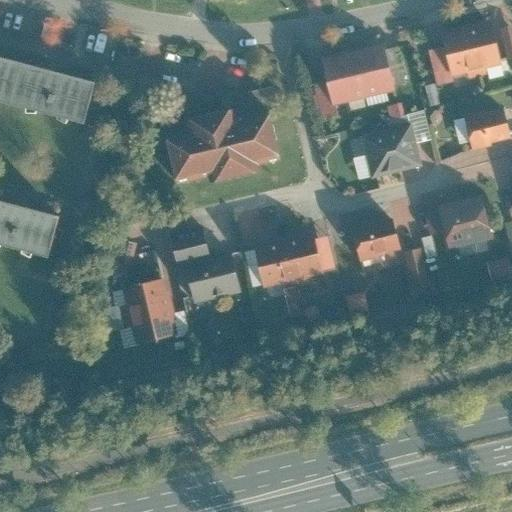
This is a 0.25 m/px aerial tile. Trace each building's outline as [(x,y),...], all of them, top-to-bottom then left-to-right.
[(467,25),(479,75),(487,73),(486,67),(500,63),(491,19),(467,25)] [(511,57),(511,24),(498,27),(506,59),(511,57)] [(479,75),(467,25),(441,31),(445,45),(452,75),(465,71),(467,78),(479,75)] [(380,43),(351,50),(362,96),(392,88),(380,43)] [(453,80),(452,75),(445,45),(428,49),(437,85),(453,80)] [(362,96),(351,50),(319,58),(326,83),(331,104),(362,96)] [(0,99),(91,125),(103,82),(57,69),(0,53),(0,99)] [(331,104),(326,83),(314,86),(321,118),(334,115),(331,104)] [(275,85),(242,92),(247,113),(279,106),(275,85)] [(503,106),(463,116),(471,147),(510,137),(503,106)] [(195,128),(168,135),(179,181),(217,174),(218,180),(263,169),(262,162),(282,158),(271,111),(238,118),(236,107),(192,116),(195,128)] [(408,123),(359,134),(369,178),(418,167),(408,123)] [(58,209),(0,194),(0,247),(45,259),(58,209)] [(479,194),(435,205),(446,250),(489,240),(479,194)] [(392,219),(350,228),(357,260),(398,252),(392,219)] [(233,258),(212,263),(202,224),(172,231),(183,274),(190,273),(197,303),(242,293),(233,258)] [(313,231),(286,237),(296,276),(323,269),(313,231)] [(296,276),(286,237),(259,244),(268,283),(296,276)] [(137,243),(125,240),(117,270),(130,273),(137,243)] [(430,284),(420,248),(402,253),(411,289),(430,284)] [(508,257),(488,261),(491,279),(511,275),(508,257)] [(307,275),(308,286),(324,284),(323,273),(307,275)] [(172,305),(165,278),(124,288),(130,315),(172,305)] [(257,322),(253,304),(241,307),(245,325),(257,322)] [(178,334),(172,305),(130,315),(137,343),(178,334)] [(322,315),(314,305),(305,312),(312,322),(322,315)]
